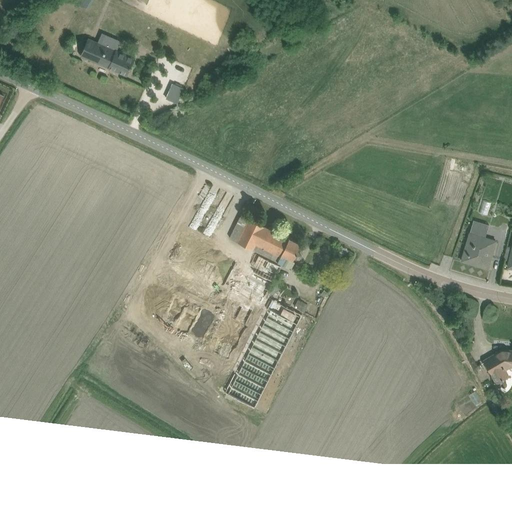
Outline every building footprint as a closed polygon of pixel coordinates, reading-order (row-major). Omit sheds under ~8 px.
[(84,57),(130,77),(138,59),(93,38),(84,57)] [(172,102),(179,87),(166,81),(159,96),(172,102)] [(0,116),(10,97),(0,92),(0,116)] [(466,173),(467,163),(455,162),(454,171),(466,173)] [(191,212),(194,204),(189,202),(186,210),(191,212)] [(281,262),(292,240),(244,216),(233,237),(281,262)] [(457,261),(486,269),(494,239),(482,235),(486,224),(469,219),(457,261)] [(151,279),(139,307),(206,336),(211,325),(215,326),(221,313),(215,311),(224,288),(165,263),(158,281),(151,279)] [(264,296),(224,391),(255,404),(295,309),(264,296)] [(439,300),(434,302),(437,310),(442,308),(439,300)] [(511,365),(511,349),(497,349),(477,361),(495,383),(506,375),(504,368),(511,366),(511,365)]
